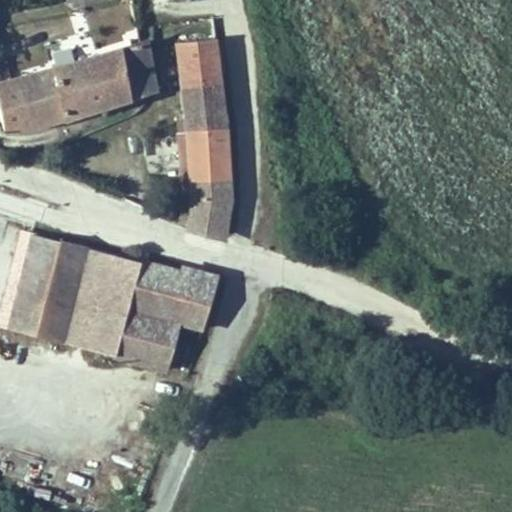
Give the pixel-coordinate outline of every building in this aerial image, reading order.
[(0,42),(13,39),(5,2),(0,3),(0,42)] [(234,208),(218,42),(183,43),(191,120),(199,205),(192,228),(229,239),(234,217),(234,214),(234,208)] [(0,82),(0,86),(14,136),(160,93),(147,45),(0,82)] [(185,225),(192,228),(199,205),(191,120),(181,122),(190,207),(185,225)] [(213,281),(29,230),(2,324),(162,371),(175,322),(202,330),(213,281)]
